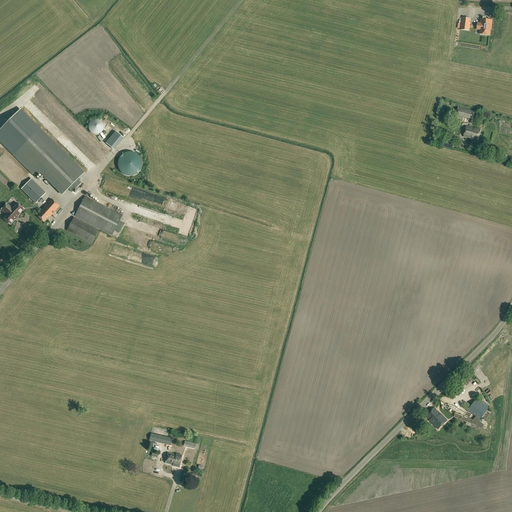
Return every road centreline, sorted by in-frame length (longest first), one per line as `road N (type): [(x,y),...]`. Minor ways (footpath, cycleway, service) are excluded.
road 1 (unclassified): [(316,511),(500,328),(511,306)]
road 2 (unclassified): [(0,290),(156,102)]
